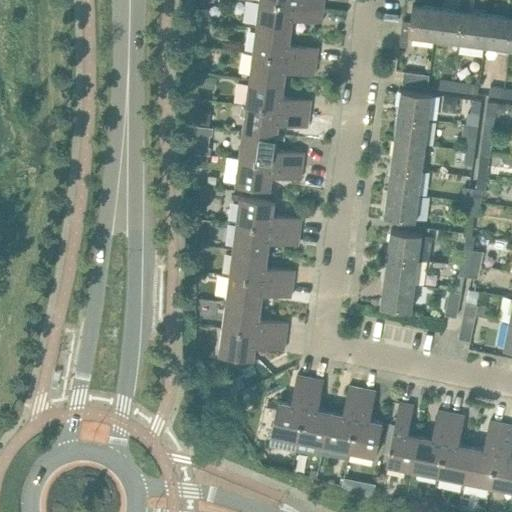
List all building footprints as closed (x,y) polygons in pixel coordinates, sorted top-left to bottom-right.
[(322,22),(323,8),(260,0),(259,0),(256,27),(291,31),(293,18),(322,22)] [(260,0),(323,8),(324,0),(260,0)] [(434,38),(439,7),(413,4),(411,21),(403,20),(400,38),(409,40),(409,35),(434,38)] [(460,41),(464,10),(439,7),(434,38),(460,41)] [(198,9),(198,20),(209,20),(209,9),(198,9)] [(485,45),(488,14),(464,10),(460,41),(485,45)] [(510,48),(511,29),(511,16),(488,14),(485,45),(510,48)] [(290,43),(291,31),(256,27),(253,52),(316,60),(318,47),(290,43)] [(315,74),(316,60),(253,52),(249,79),(284,83),(286,70),(315,74)] [(404,71),(402,83),(428,86),(429,75),(404,71)] [(283,95),(284,83),(249,79),(246,105),(309,113),(311,99),(283,95)] [(453,90),(454,81),(441,79),(439,88),(453,90)] [(469,83),(454,81),(453,90),(467,92),(469,83)] [(489,94),(503,96),(504,87),(490,86),(489,94)] [(511,88),(504,87),(503,96),(511,97),(511,88)] [(432,93),(421,92),(401,89),(398,115),(428,119),(432,93)] [(481,100),(473,99),(471,113),(479,114),(481,100)] [(496,102),(487,101),(484,125),(493,127),(494,116),(496,102)] [(308,126),(309,113),(246,105),(242,131),(277,135),(279,123),(308,126)] [(425,144),(428,119),(398,115),(395,140),(425,144)] [(467,135),(466,150),(475,151),(478,126),(464,124),(463,135),(467,135)] [(490,153),(493,127),(484,125),(481,152),(490,153)] [(198,126),(197,134),(213,136),(214,128),(198,126)] [(276,148),(277,135),(242,131),(239,157),(303,165),(304,151),(276,148)] [(422,169),(425,144),(395,140),(391,165),(422,169)] [(473,165),(475,151),(466,150),(464,164),(473,165)] [(487,177),(490,153),(481,152),(478,176),(487,177)] [(194,153),(193,165),(200,166),(207,160),(208,154),(194,153)] [(301,179),(303,165),(239,157),(235,183),(271,188),(272,175),(301,179)] [(418,194),(422,169),(391,165),(388,190),(418,194)] [(480,202),(482,189),(485,189),(487,177),(478,176),(477,188),(473,187),(471,201),(480,202)] [(471,201),(473,187),(464,186),(462,200),(471,201)] [(415,220),(418,194),(388,190),(385,215),(415,220)] [(239,195),(236,222),(300,231),(302,217),(273,213),(275,200),(239,195)] [(470,214),(471,201),(462,200),(460,213),(470,214)] [(479,215),(480,202),(471,201),(470,214),(479,215)] [(298,244),(300,231),(236,222),(232,248),(268,253),(270,241),(298,244)] [(391,229),(388,254),(418,259),(422,233),(391,229)] [(196,231),(195,241),(209,243),(210,233),(196,231)] [(471,262),(474,249),(465,247),(462,260),(471,262)] [(266,265),(268,253),(232,248),(229,275),(293,283),(295,269),(266,265)] [(483,251),(474,249),(471,262),(480,264),(483,251)] [(415,284),(418,259),(388,254),(384,280),(415,284)] [(468,276),(471,262),(462,260),(459,274),(468,276)] [(477,278),(480,264),(471,262),(468,276),(477,278)] [(291,297),(293,283),(229,275),(225,301),(261,306),(263,293),(291,297)] [(412,310),(415,284),(384,280),(381,305),(412,310)] [(445,315),(457,317),(462,292),(450,290),(445,315)] [(260,318),(261,306),(225,301),(222,327),(286,335),(288,322),(260,318)] [(466,302),(464,312),(475,315),(477,305),(466,302)] [(477,305),(475,315),(483,316),(485,306),(477,305)] [(470,340),(475,315),(464,312),(458,338),(470,340)] [(284,349),(286,335),(222,327),(218,353),(254,358),(256,345),(284,349)] [(297,440),(310,377),(297,374),(291,402),(279,399),(272,435),(297,440)] [(323,445),(331,410),(318,408),(324,380),(310,377),(297,440),(323,445)] [(349,450),(362,387),(349,385),(343,413),(331,410),(323,445),(349,450)] [(376,390),(362,387),(349,450),(376,456),(383,420),(370,418),(376,390)] [(412,470),(420,435),(408,432),(414,404),(400,401),(387,464),(412,470)] [(438,475),(451,412),(438,409),(432,437),(420,435),(412,470),(438,475)] [(465,480),(472,445),(459,443),(465,414),(451,412),(438,475),(465,480)] [(490,485),(503,422),(490,420),(484,448),(472,445),(465,480),(490,485)] [(511,447),(511,424),(503,422),(490,485),(511,489),(511,453),(511,447)] [(395,489),(391,501),(404,504),(408,493),(395,489)]
